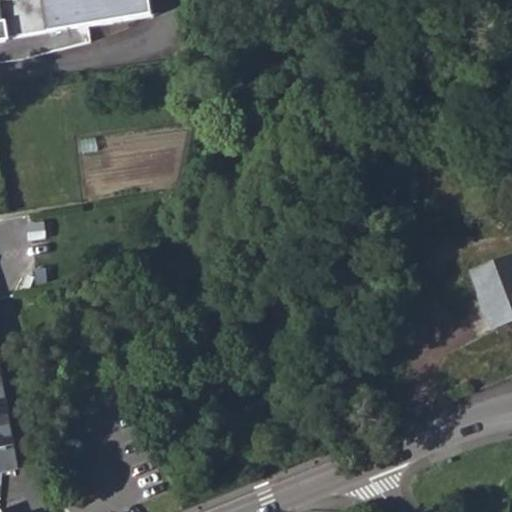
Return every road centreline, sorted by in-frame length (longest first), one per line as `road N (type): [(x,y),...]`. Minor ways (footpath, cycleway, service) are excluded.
road 1 (secondary): [(511,411),(358,467)]
road 2 (secondary): [(358,467),(245,511)]
